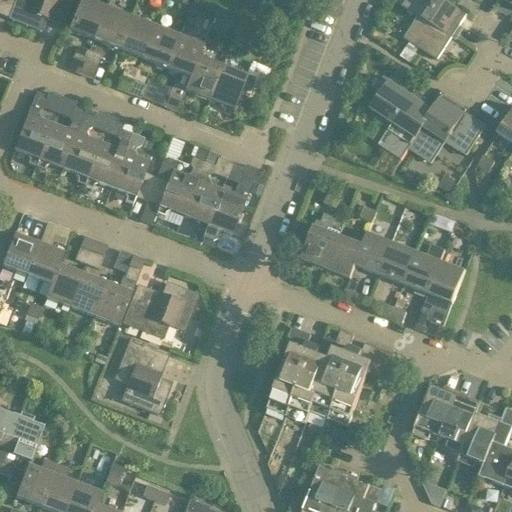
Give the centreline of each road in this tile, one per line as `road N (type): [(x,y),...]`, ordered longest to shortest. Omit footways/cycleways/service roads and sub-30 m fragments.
road 1 (residential): [(252,281),(361,0)]
road 2 (residential): [(252,281),(12,189)]
road 3 (residential): [(263,511),(215,391),(252,281)]
road 4 (residential): [(244,138),(235,143),(69,82),(38,58)]
road 5 (residential): [(433,511),(410,501),(385,439),(415,343)]
road 6 (residential): [(415,343),(252,281)]
